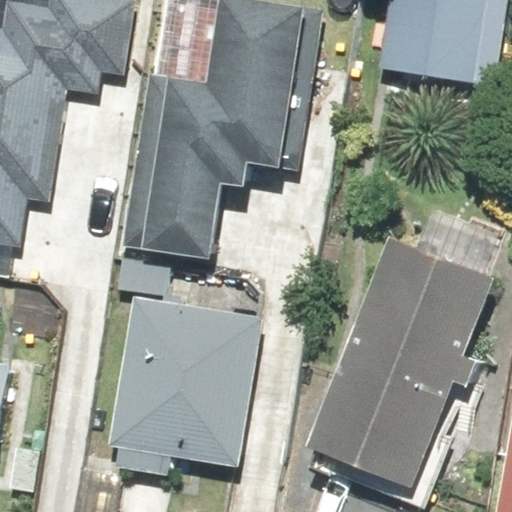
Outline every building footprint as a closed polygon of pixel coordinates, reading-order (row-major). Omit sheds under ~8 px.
[(0,244),(30,249),(37,201),(59,205),(77,92),(107,97),(110,75),(132,79),(144,2),(129,0),(60,0),(58,12),(17,5),(13,33),(0,30),(0,244)] [(236,0),(224,86),(185,81),(160,253),(226,262),(237,185),(262,189),(266,166),(298,171),(322,10),(249,0),(236,0)] [(511,0),(399,0),(390,63),(506,79),(511,30),(511,0)] [(426,247),(405,239),(321,451),(428,493),(511,281),(496,274),(510,238),(441,211),(426,247)] [(0,352),(0,325),(5,295),(0,293),(0,448),(7,449),(20,369),(0,365),(0,364),(2,353),(0,352)] [(251,470),(275,319),(145,298),(121,449),(129,450),(126,469),(179,478),(182,459),(251,470)]
